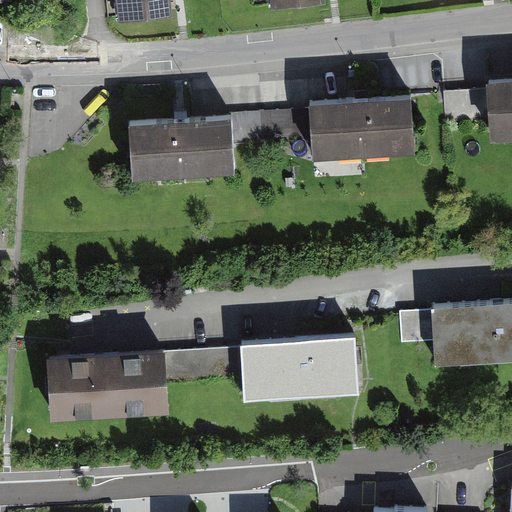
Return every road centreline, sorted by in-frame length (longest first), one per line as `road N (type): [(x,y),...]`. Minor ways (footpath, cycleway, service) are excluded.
road 1 (residential): [(0,488),(372,467),(446,456),(511,434)]
road 2 (residential): [(511,21),(220,54),(0,63)]
